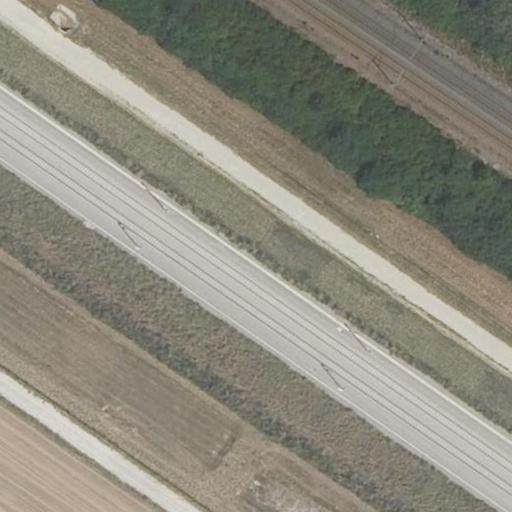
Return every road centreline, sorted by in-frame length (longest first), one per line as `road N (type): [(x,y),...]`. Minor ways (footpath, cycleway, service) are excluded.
road 1 (track): [(0,1),(511,362)]
road 2 (track): [(187,511),(0,382)]
